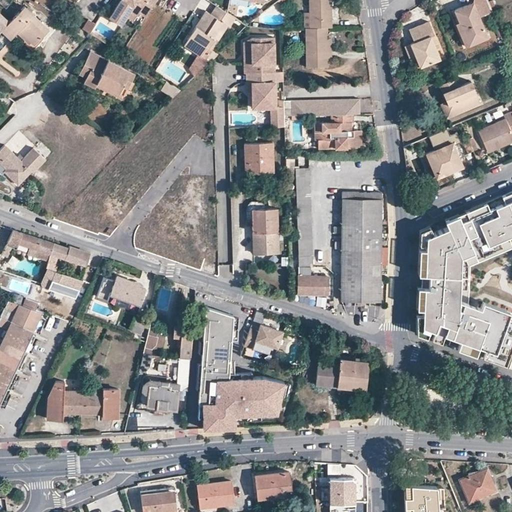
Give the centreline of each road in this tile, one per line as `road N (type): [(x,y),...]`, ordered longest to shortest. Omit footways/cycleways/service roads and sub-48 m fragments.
road 1 (residential): [(396,345),(0,213)]
road 2 (tertiary): [(127,460),(383,441)]
road 3 (residential): [(367,1),(397,216)]
road 4 (residential): [(397,216),(396,345)]
road 5 (tertiary): [(383,441),(511,447)]
road 6 (residential): [(511,169),(397,216)]
road 7 (residential): [(511,386),(396,345)]
